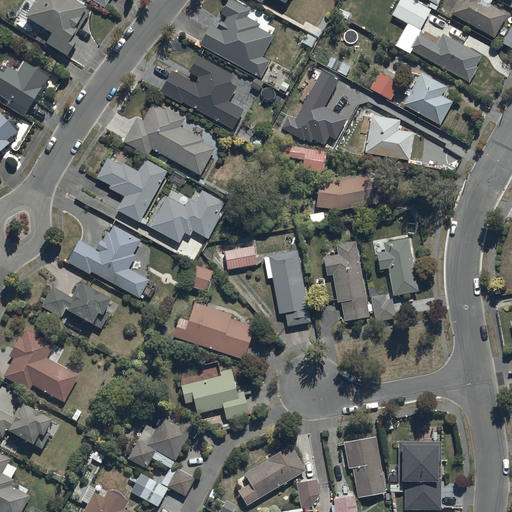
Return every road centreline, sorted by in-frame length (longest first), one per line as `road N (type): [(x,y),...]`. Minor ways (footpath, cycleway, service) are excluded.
road 1 (residential): [(511,135),(464,241),(463,294),(478,378)]
road 2 (residential): [(170,0),(105,77),(33,194)]
road 3 (residential): [(478,378),(354,396),(310,384)]
road 4 (residential): [(478,378),(490,438),(490,511)]
